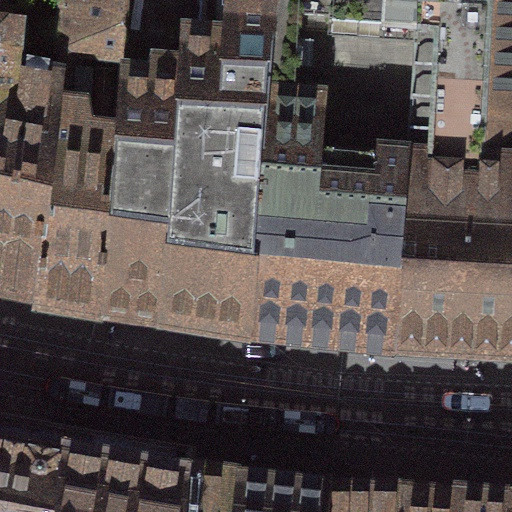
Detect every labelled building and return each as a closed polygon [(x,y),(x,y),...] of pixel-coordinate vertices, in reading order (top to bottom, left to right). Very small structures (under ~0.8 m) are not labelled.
[(0,0),(0,282),(34,289),(59,81),(61,71),(65,23),(66,0),(0,0)] [(59,81),(34,289),(70,296),(104,302),(126,0),(66,0),(65,23),(61,71),(59,81)] [(126,0),(104,302),(134,306),(162,310),(162,311),(248,324),(272,10),(274,10),(274,0),(126,0)] [(274,0),(274,10),(272,10),(248,324),(321,332),(395,340),(415,76),(417,0),(274,0)] [(511,0),(417,0),(415,76),(395,340),(490,345),(511,346),(511,0)] [(0,511),(183,511),(187,472),(61,450),(36,446),(0,438),(0,511)] [(212,475),(187,472),(183,511),(233,511),(236,478),(212,475)] [(326,511),(328,490),(285,484),(236,478),(233,511),(326,511)] [(402,511),(404,490),(398,490),(388,490),(375,490),(354,490),(328,490),(326,511),(402,511)] [(458,511),(459,496),(432,493),(404,490),(402,511),(458,511)] [(507,511),(508,500),(484,498),(459,496),(458,511),(507,511)]
